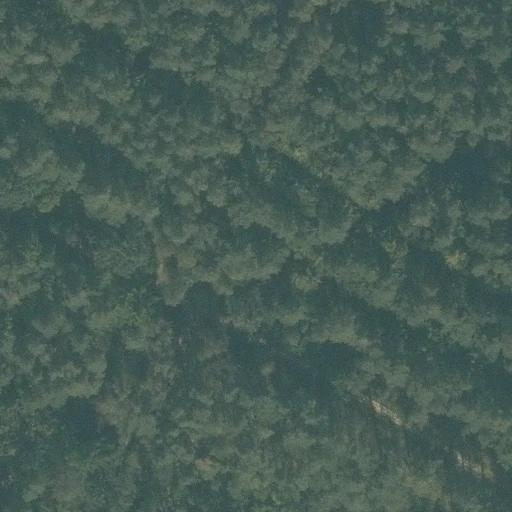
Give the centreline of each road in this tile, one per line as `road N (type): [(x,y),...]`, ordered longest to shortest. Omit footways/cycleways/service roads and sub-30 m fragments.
road 1 (unknown): [(192,310),(511,112)]
road 2 (track): [(192,310),(511,486)]
road 3 (track): [(306,0),(150,279)]
road 4 (track): [(192,310),(69,511)]
road 5 (track): [(0,195),(192,310)]
